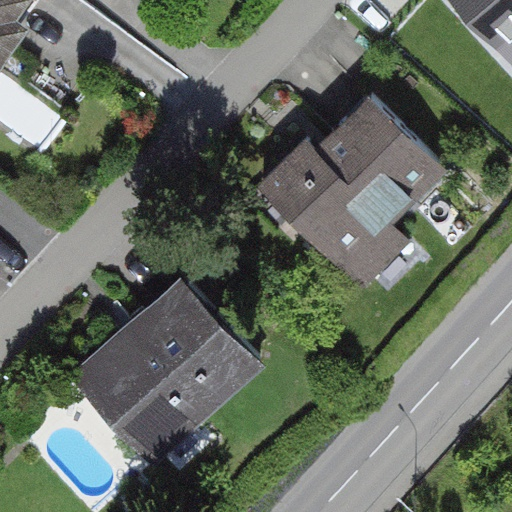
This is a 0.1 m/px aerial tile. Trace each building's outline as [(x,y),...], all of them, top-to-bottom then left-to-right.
[(0,0),(0,44),(33,0),(0,0)] [(511,0),(460,0),(511,57),(511,0)] [(430,43),(399,18),(383,37),(414,62),(430,43)] [(443,158),(374,90),(319,144),(311,135),(274,172),(320,218),(311,227),(344,259),(351,252),(370,271),(407,234),(387,214),(443,158)] [(124,331),(90,362),(126,401),(111,415),(153,460),(264,357),(194,282),(132,339),(124,331)]
